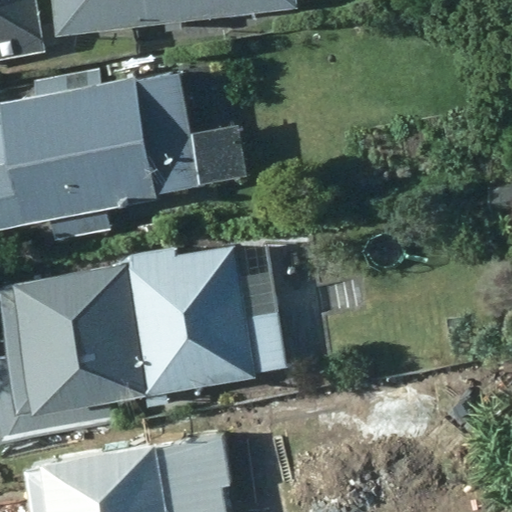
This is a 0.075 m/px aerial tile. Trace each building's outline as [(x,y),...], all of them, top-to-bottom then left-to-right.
[(0,0),(0,53),(48,46),(41,0),(0,0)] [(58,0),(61,25),(301,2),(301,0),(58,0)] [(159,186),(204,179),(184,66),(139,74),(138,67),(103,74),(100,65),(38,75),(39,84),(7,90),(8,97),(0,98),(0,212),(1,218),(54,209),(59,234),(115,223),(111,199),(160,190),(159,186)] [(511,207),(511,178),(488,180),(490,208),(511,207)] [(0,353),(0,435),(1,439),(119,419),(114,393),(260,370),(259,365),(290,360),(271,239),(239,245),(237,237),(180,247),(179,239),(131,247),(132,255),(4,276),(16,352),(0,353)] [(37,511),(231,511),(227,483),(234,481),(227,431),(98,449),(30,458),(37,511)]
